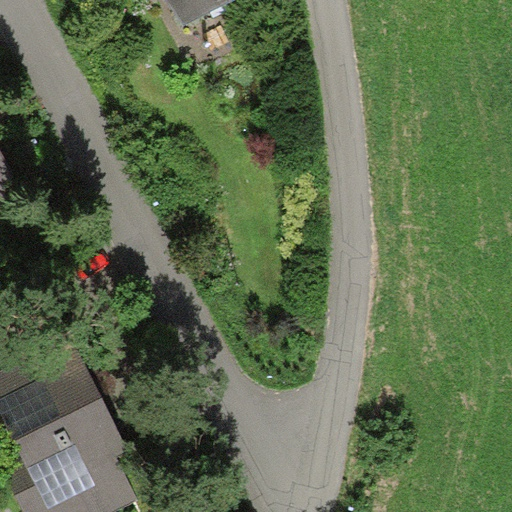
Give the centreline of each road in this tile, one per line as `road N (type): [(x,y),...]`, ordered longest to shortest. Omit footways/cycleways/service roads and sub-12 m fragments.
road 1 (residential): [(9,0),(233,396),(319,468)]
road 2 (residential): [(325,0),(364,234),(319,468)]
